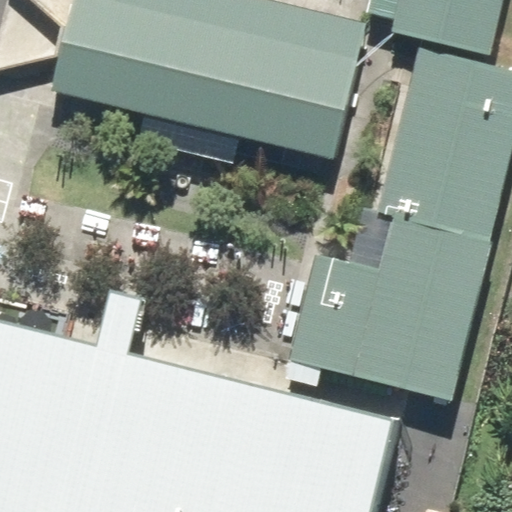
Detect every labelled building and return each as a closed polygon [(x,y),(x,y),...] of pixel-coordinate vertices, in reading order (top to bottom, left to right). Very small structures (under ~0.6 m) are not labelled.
[(368,15),(301,0),(68,0),(48,89),(336,155),(368,15)] [(500,0),(409,0),(402,34),(487,54),(500,0)] [(511,180),(511,76),(419,55),(381,214),(397,218),(498,241),(511,180)] [(384,265),(358,375),(460,399),(498,241),(397,218),(384,265)] [(292,359),(358,375),(384,265),(318,249),(292,359)] [(0,511),(402,511),(427,420),(0,307),(0,511)]
